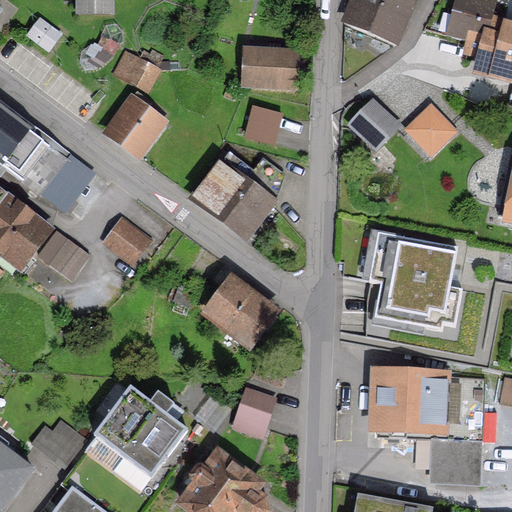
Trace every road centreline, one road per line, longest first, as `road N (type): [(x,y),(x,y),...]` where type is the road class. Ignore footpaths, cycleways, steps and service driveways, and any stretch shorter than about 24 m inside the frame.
road 1 (residential): [(326,298),(291,285),(0,74)]
road 2 (residential): [(326,298),(335,0)]
road 3 (residential): [(317,511),(326,298)]
